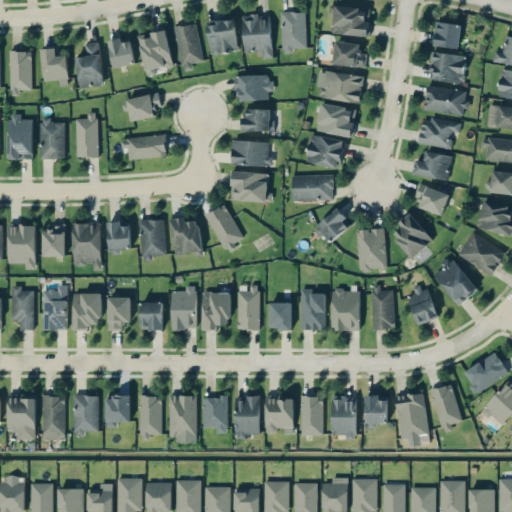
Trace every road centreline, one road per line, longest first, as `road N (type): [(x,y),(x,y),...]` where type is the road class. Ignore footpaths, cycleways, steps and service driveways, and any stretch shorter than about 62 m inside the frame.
road 1 (residential): [(500,310),(464,338),(382,363),(0,360)]
road 2 (residential): [(0,19),(136,0),(485,1),(511,8)]
road 3 (residential): [(199,115),(191,183),(0,189)]
road 4 (residential): [(406,0),(373,190)]
